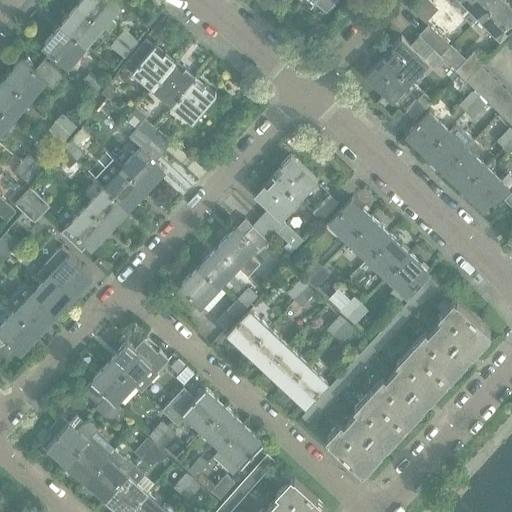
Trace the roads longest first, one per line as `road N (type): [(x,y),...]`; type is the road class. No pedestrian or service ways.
road 1 (residential): [(366,511),(122,285)]
road 2 (residential): [(511,288),(304,89)]
road 3 (residential): [(122,285),(304,89)]
road 4 (residential): [(381,511),(511,372)]
road 5 (residential): [(0,415),(122,285)]
road 6 (residential): [(304,89),(201,0)]
road 7 (residential): [(304,89),(389,0)]
